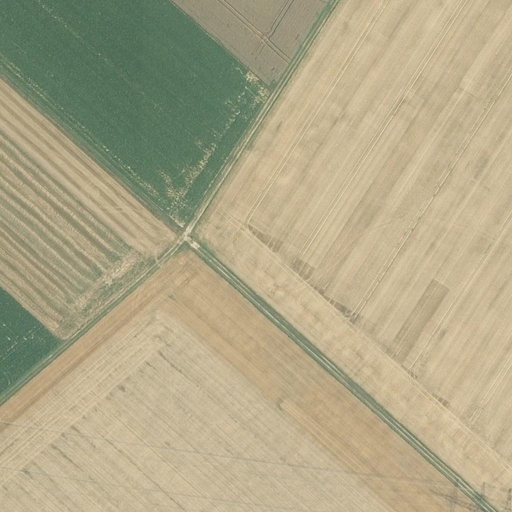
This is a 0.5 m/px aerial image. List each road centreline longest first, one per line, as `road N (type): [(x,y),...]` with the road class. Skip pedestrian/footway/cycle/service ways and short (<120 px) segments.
road 1 (track): [(336,0),(183,238),(491,511)]
road 2 (track): [(183,238),(0,403)]
road 3 (track): [(183,238),(0,73)]
